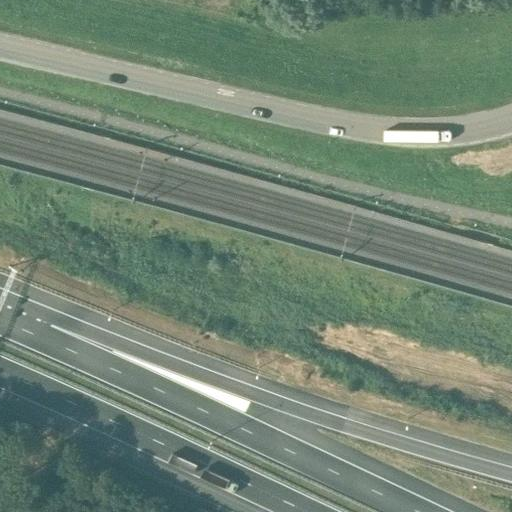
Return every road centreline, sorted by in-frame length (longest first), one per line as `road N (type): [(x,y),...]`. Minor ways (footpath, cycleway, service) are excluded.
road 1 (tertiary): [(511,121),(447,135),(352,127),(0,42)]
road 2 (motorway): [(511,476),(28,332)]
road 3 (motorway): [(416,511),(28,332)]
road 4 (motorway): [(0,370),(302,511)]
